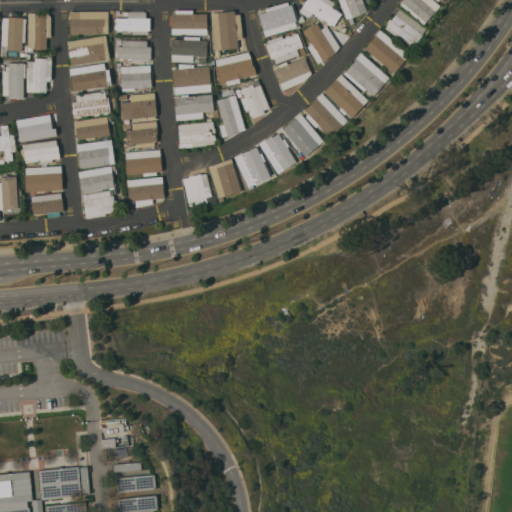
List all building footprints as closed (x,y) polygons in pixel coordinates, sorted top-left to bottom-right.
[(306,0),(331,0),(335,2),(332,7),(342,13),(334,26),(331,24),(330,25),(327,22),(323,19),(322,21),(317,17),(318,15),(317,15),(316,16),(314,15),(315,14),(312,12),(309,17),(307,16),(307,17),(300,12),(299,11),(306,0)] [(362,0),(367,11),(346,19),(338,0),(362,0)] [(435,0),(440,5),(423,24),(400,4),(403,0),(432,0),(434,1),(435,0)] [(288,1),(289,4),(292,3),(297,20),(295,21),(295,22),(296,22),(298,26),(265,36),(258,13),(266,11),(265,8),(288,1)] [(426,28),(422,33),(423,34),(413,46),(410,43),(409,46),(408,45),(407,46),(400,41),(401,39),(385,27),(388,23),(387,22),(390,18),(391,19),(400,8),(426,28)] [(193,9),(193,13),(207,13),(207,34),(172,34),(172,13),(175,13),(176,9),(193,9)] [(108,10),(108,32),(70,33),(70,10),(108,10)] [(242,38),(237,39),(238,47),(214,50),(211,12),(218,12),(218,11),(235,10),(235,14),(240,13),(242,38)] [(146,11),(146,17),(150,17),(150,18),(151,18),(151,30),(148,30),(148,34),(132,34),(132,29),(132,31),(127,31),(127,30),(122,30),(122,31),(118,31),(118,30),(116,30),(116,28),(115,28),(115,25),(116,25),(116,20),(115,20),(115,19),(116,19),(116,17),(128,17),(128,11),(146,11)] [(51,36),(47,36),(47,48),(34,48),(34,47),(33,47),(33,51),(24,51),(25,45),(28,45),(28,12),(47,12),(51,16),(51,36)] [(0,56),(2,17),(8,17),(8,16),(23,16),(23,18),(26,18),(25,41),(22,41),(22,50),(7,50),(7,56),(0,56)] [(303,31),(316,22),(321,30),(327,26),(341,49),(318,64),(306,47),(311,44),(303,31)] [(380,29),(410,53),(392,74),(386,69),(388,67),(365,48),(380,29)] [(267,40),(282,35),(283,38),(286,37),(285,35),(289,34),(289,36),(292,34),(292,33),(295,31),(296,33),(298,32),(303,46),(297,48),(299,54),(276,63),(274,57),(271,58),(271,57),(270,58),(265,46),(266,45),(266,44),(269,43),(267,40)] [(106,34),(110,58),(71,65),(67,41),(106,34)] [(200,36),(200,39),(207,39),(207,56),(193,55),(193,62),(171,60),(172,54),(171,54),(172,38),(184,38),(184,35),(200,36)] [(151,46),(151,47),(151,58),(150,58),(148,61),(132,61),(132,58),(117,58),(117,46),(123,46),(123,40),(147,40),(147,46),(151,46)] [(240,82),(227,85),(226,81),(219,83),(215,66),(217,66),(215,59),(249,51),(252,66),(254,65),(256,73),(244,76),(244,77),(239,78),(240,82)] [(389,77),(374,95),(366,88),(364,91),(344,73),(361,52),(389,77)] [(51,80),(47,80),(46,87),(48,87),(48,89),(46,89),(46,92),(45,92),(45,94),(42,94),(43,92),(26,91),(27,60),(35,60),(35,57),(47,57),(47,56),(52,56),(51,80)] [(304,56),(311,73),(305,80),(283,88),(275,68),(279,66),(278,64),(287,61),(287,63),(304,56)] [(26,77),(24,77),(24,97),(9,97),(9,95),(3,95),(2,70),(1,70),(1,64),(4,64),(4,70),(5,70),(5,66),(9,66),(9,62),(24,62),(24,63),(26,63),(26,77)] [(104,62),(105,69),(109,68),(112,84),(73,90),(69,68),(104,62)] [(211,91),(175,94),(175,86),(174,86),(173,68),(179,68),(179,63),(194,64),(194,66),(209,65),(211,91)] [(152,87),(135,88),(135,90),(122,90),(121,70),(116,70),(116,66),(121,66),(150,64),(152,87)] [(325,91),(326,90),(325,90),(327,87),(328,88),(333,82),(332,82),(334,79),(335,80),(341,74),(367,99),(363,104),(364,104),(352,117),(346,111),(345,112),(340,108),(341,106),(338,103),(325,91)] [(260,84),(270,107),(263,109),(264,112),(264,113),(253,117),(252,114),(251,115),(249,111),(250,111),(250,109),(246,110),(241,99),(245,97),(243,92),(242,93),(241,89),(242,88),(242,87),(245,86),(245,87),(253,83),(254,86),(260,84)] [(105,90),(106,97),(108,96),(110,111),(108,111),(108,113),(104,114),(104,113),(99,113),(99,114),(94,115),(94,114),(81,116),(75,117),(74,113),(73,114),(72,109),(73,109),(72,101),(77,101),(76,94),(105,90)] [(157,115),(155,115),(156,119),(138,120),(138,117),(122,119),(120,101),(130,100),(130,94),(154,92),(157,115)] [(176,120),(175,105),(177,105),(176,96),(181,96),(181,94),(188,94),(188,95),(212,93),(214,110),(203,111),(203,117),(176,120)] [(347,120),(330,136),(318,124),(315,127),(306,116),(308,114),(304,110),(306,108),(305,108),(307,106),(308,106),(314,100),(313,100),(315,98),(316,98),(322,93),(347,120)] [(245,129),(239,130),(239,131),(222,136),(219,125),(224,123),(217,99),(235,94),(245,129)] [(58,132),(20,140),(19,138),(18,139),(17,134),(18,134),(17,127),(23,126),(22,124),(19,125),(19,120),(54,113),(58,132)] [(324,139),(318,144),(319,146),(309,155),(305,151),(303,152),(300,148),(301,147),(300,145),(298,147),(294,142),(296,141),(286,128),(288,126),(287,125),(290,123),(291,123),(297,119),(302,114),(324,139)] [(107,115),(110,134),(95,136),(95,138),(87,139),(87,138),(77,139),(76,133),(75,133),(74,127),(75,127),(74,120),(107,115)] [(136,147),(136,143),(127,144),(126,129),(132,128),(132,122),(156,120),(158,133),(157,133),(157,141),(154,141),(155,145),(136,147)] [(213,120),(214,127),(215,127),(216,139),(215,139),(215,144),(180,147),(180,143),(179,143),(178,130),(179,130),(178,123),(213,120)] [(17,150),(12,151),(13,159),(9,160),(9,162),(7,162),(6,159),(4,160),(4,162),(0,162),(0,155),(3,155),(5,154),(4,149),(0,149),(0,135),(2,135),(0,125),(8,124),(9,131),(14,130),(17,150)] [(268,143),(266,140),(277,134),(281,142),(284,141),(288,147),(285,148),(285,149),(286,148),(289,152),(288,153),(289,155),(290,154),(292,158),(291,159),(292,160),(291,161),(291,162),(287,164),(287,163),(281,167),(280,165),(274,168),(262,147),(268,143)] [(112,138),(115,162),(80,167),(77,143),(112,138)] [(56,139),(57,145),(58,145),(60,157),(52,158),(52,161),(40,163),(40,160),(31,161),(31,163),(27,163),(27,162),(26,162),(23,143),(56,139)] [(267,166),(264,167),(268,177),(266,178),(267,180),(263,182),(262,180),(248,186),(237,162),(243,159),(241,153),(255,147),(255,148),(259,146),(267,166)] [(157,174),(143,176),(143,172),(127,174),(125,151),(160,148),(161,171),(157,171),(157,174)] [(208,165),(231,157),(241,190),(218,197),(208,165)] [(58,165),(58,172),(60,172),(61,184),(58,184),(58,188),(31,190),(30,186),(28,186),(27,167),(58,165)] [(111,165),(114,179),(113,179),(114,188),(109,189),(109,187),(83,192),(79,171),(111,165)] [(182,178),(189,177),(189,176),(201,173),(201,174),(206,172),(212,195),(206,196),(207,202),(196,205),(195,200),(188,202),(182,178)] [(11,208),(11,210),(7,210),(7,209),(0,209),(0,182),(1,182),(1,176),(16,175),(18,208),(11,208)] [(162,175),(164,197),(152,198),(153,203),(136,207),(135,200),(129,201),(127,179),(162,175)] [(83,194),(109,189),(114,188),(118,188),(119,193),(113,194),(114,200),(117,199),(118,206),(115,206),(116,211),(105,213),(106,214),(87,217),(86,216),(83,200),(84,199),(83,194)] [(61,192),(62,198),(62,197),(64,210),(62,210),(62,213),(49,214),(49,212),(47,212),(47,213),(43,214),(43,213),(39,213),(39,214),(35,215),(35,214),(33,214),(31,195),(61,192)] [(115,437),(116,447),(102,448),(101,439),(115,437)] [(141,461),(142,469),(114,471),(113,464),(141,461)] [(0,473),(30,470),(32,499),(41,498),(38,470),(78,466),(81,495),(42,499),(42,511),(33,511),(32,500),(0,503),(0,473)] [(90,493),(82,494),(80,466),(87,466),(90,493)] [(155,474),(156,488),(116,492),(115,477),(155,474)] [(157,494),(158,509),(128,511),(117,511),(116,498),(157,494)] [(85,501),(86,511),(45,511),(45,505),(85,501)]
